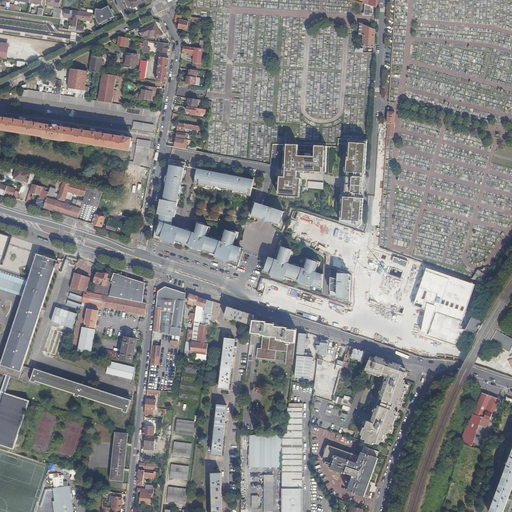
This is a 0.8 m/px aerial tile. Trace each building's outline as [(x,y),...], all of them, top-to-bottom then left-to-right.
[(49,0),(48,6),(60,8),(60,0),(49,0)] [(145,3),(143,0),(132,0),(131,1),(130,0),(125,0),(129,8),(132,7),(133,9),(145,3)] [(371,7),(377,8),(377,0),(365,0),(365,2),(365,1),(364,4),(365,5),(371,7)] [(115,9),(99,17),(103,24),(115,18),(115,17),(118,16),(115,9)] [(78,20),(79,12),(66,10),(66,11),(65,18),(66,18),(71,19),(71,21),(72,22),(70,30),(77,31),(78,20)] [(88,14),(79,12),(78,20),(92,22),(94,14),(88,14)] [(182,16),(176,16),(175,22),(179,23),(178,28),(187,30),(189,22),(181,21),(181,19),(182,16)] [(148,41),(158,42),(158,43),(156,38),(161,36),(156,24),(146,29),(146,30),(141,32),(145,41),(148,41)] [(374,48),(375,30),(361,24),(360,37),(364,37),(363,48),(374,48)] [(129,39),(120,37),(112,41),(118,46),(128,48),(129,39)] [(199,49),(207,50),(208,42),(200,40),(199,49)] [(168,54),(169,44),(158,43),(158,42),(157,44),(159,44),(158,51),(161,51),(161,53),(168,54)] [(198,49),(184,47),(183,52),(190,52),(190,55),(195,56),(194,63),(201,64),(203,51),(198,51),(198,49)] [(136,69),(138,56),(128,54),(126,67),(136,69)] [(91,72),(101,74),(103,57),(93,56),(91,72)] [(166,83),(170,58),(161,57),(157,82),(166,83)] [(138,79),(145,80),(148,62),(141,61),(138,79)] [(89,92),(90,88),(85,87),(87,80),(88,72),(72,70),(69,89),(73,89),(79,90),(89,92)] [(188,77),(187,84),(196,86),(198,71),(190,70),(189,77),(188,77)] [(103,82),(104,74),(101,74),(91,72),(88,72),(87,80),(103,82)] [(155,100),(156,86),(143,85),(143,93),(137,93),(136,99),(155,100)] [(155,118),(157,111),(28,91),(28,92),(24,91),(23,97),(27,97),(27,98),(155,118)] [(200,111),(205,112),(206,110),(188,107),(187,112),(192,113),(192,115),(196,115),(197,111),(200,111)] [(388,113),(387,138),(393,138),(395,114),(388,113)] [(133,139),(125,138),(122,137),(102,134),(99,134),(83,131),(80,131),(59,127),(59,126),(55,125),(55,127),(34,123),(30,123),(15,120),(11,120),(0,118),(0,130),(45,138),(45,139),(65,142),(65,141),(131,152),(133,139)] [(153,133),(154,126),(134,122),(133,129),(153,133)] [(197,130),(198,126),(179,123),(177,131),(184,132),(184,128),(193,130),(194,130),(197,130)] [(150,148),(151,141),(138,139),(134,162),(141,163),(143,147),(150,148)] [(184,148),(184,149),(192,150),(192,147),(187,146),(187,147),(184,146),(185,141),(177,139),(175,147),(184,148)] [(357,228),(362,224),(363,198),(363,196),(365,170),(366,170),(368,141),(348,140),(345,171),(346,172),(345,195),(340,195),(339,221),(357,228)] [(272,146),(275,153),(282,151),(280,144),(272,146)] [(278,196),(299,198),(301,179),(297,179),(297,171),(324,172),(325,147),(316,146),(315,157),(298,156),(298,145),(286,145),(284,178),(280,177),(278,196)] [(159,215),(161,215),(174,218),(175,218),(186,163),(170,160),(168,166),(172,166),(171,173),(170,176),(169,176),(167,183),(168,183),(168,187),(165,201),(164,201),(162,208),(160,208),(159,215)] [(133,164),(130,172),(145,176),(147,168),(133,164)] [(29,182),(32,172),(17,168),(14,178),(29,182)] [(198,169),(196,184),(202,185),(202,187),(213,189),(213,187),(234,191),(234,193),(245,195),(245,193),(252,195),(255,180),(237,177),(216,173),(198,169)] [(36,207),(105,225),(107,215),(97,213),(103,190),(64,179),(60,194),(56,193),(57,188),(51,187),(49,191),(43,190),(44,186),(33,183),(31,192),(39,194),(36,207)] [(0,181),(0,192),(18,198),(20,192),(16,191),(17,187),(0,181)] [(282,214),(283,211),(259,203),(258,206),(256,206),(252,217),(254,218),(254,219),(259,221),(260,219),(272,224),(272,225),(277,227),(278,225),(279,226),(283,215),(282,214)] [(292,221),(290,229),(303,232),(305,224),(308,225),(309,220),(312,221),(313,217),(309,216),(310,215),(295,211),(293,222),(292,221)] [(161,215),(159,226),(161,225),(165,225),(169,225),(171,225),(174,218),(161,215)] [(106,228),(116,231),(120,220),(110,217),(106,228)] [(322,220),(319,228),(330,232),(333,225),(322,220)] [(161,225),(159,226),(157,226),(154,240),(161,242),(162,240),(175,244),(174,247),(188,251),(189,249),(202,253),(201,255),(215,260),(216,257),(230,262),(229,264),(238,267),(243,251),(241,250),(234,248),(235,246),(233,245),(235,241),(236,242),(239,234),(225,230),(223,235),(224,236),(222,242),(206,236),(207,233),(209,233),(210,227),(197,223),(195,229),(196,229),(195,233),(194,235),(176,229),(177,227),(171,225),(169,225),(165,225),(161,225)] [(195,233),(177,227),(176,229),(194,235),(195,233)] [(321,245),(318,250),(324,253),(327,247),(321,245)] [(278,259),(270,257),(269,259),(267,258),(261,274),(271,277),(272,275),(285,279),(284,282),(298,286),(299,284),(312,289),(311,291),(323,294),(323,288),(324,277),(316,274),(316,272),(318,268),(319,269),(321,263),(307,259),(306,264),(307,265),(306,269),(289,263),(291,257),(293,258),(295,252),(281,247),(279,253),(280,253),(278,259)] [(18,311),(2,361),(0,366),(21,373),(23,367),(39,318),(40,318),(42,310),(56,268),(58,269),(59,265),(61,266),(62,263),(37,255),(21,303),(18,311)] [(408,261),(394,257),(392,262),(406,267),(408,261)] [(434,266),(481,283),(482,282),(434,266)] [(474,284),(426,268),(413,305),(425,309),(421,333),(455,344),(474,284)] [(331,297),(342,300),(351,303),(352,276),(351,276),(351,275),(346,273),(346,272),(344,270),(340,269),(337,279),(336,278),(335,283),(332,283),(331,297)] [(397,284),(398,284),(402,273),(397,271),(394,279),(398,281),(397,284)] [(77,275),(74,275),(70,290),(84,292),(86,293),(90,279),(80,276),(81,274),(78,273),(77,275)] [(105,287),(107,279),(109,275),(105,274),(104,275),(98,273),(95,283),(105,287)] [(141,285),(113,276),(112,280),(110,284),(111,284),(113,285),(110,297),(140,303),(141,285)] [(174,393),(187,293),(166,287),(164,288),(160,290),(161,291),(159,292),(154,332),(154,333),(155,333),(154,339),(162,340),(162,347),(153,346),(148,390),(161,391),(174,393)] [(86,293),(84,292),(83,298),(82,304),(86,305),(145,317),(147,304),(140,303),(110,297),(88,293),(86,293)] [(82,303),(83,298),(70,294),(68,299),(82,303)] [(198,305),(199,297),(191,295),(189,304),(193,305),(194,305),(198,305)] [(211,302),(199,297),(198,305),(196,321),(195,325),(194,331),(193,342),(191,353),(200,355),(199,361),(207,362),(209,344),(198,343),(200,325),(211,326),(212,322),(214,302),(211,302)] [(80,310),(82,306),(68,301),(66,306),(80,310)] [(222,305),(214,302),(212,322),(216,323),(217,317),(218,317),(222,305)] [(86,305),(82,304),(75,328),(80,329),(86,305)] [(255,316),(226,307),(224,315),(227,317),(227,319),(235,322),(236,320),(251,325),(251,326),(253,327),(253,326),(254,326),(254,321),(255,316)] [(99,312),(88,309),(86,319),(84,319),(83,323),(85,324),(85,327),(96,329),(99,312)] [(472,316),(466,331),(477,335),(483,321),(472,316)] [(254,321),(254,326),(252,334),(261,336),(261,337),(263,337),(262,348),(259,347),(257,357),(277,360),(279,350),(287,351),(286,364),(294,365),(294,358),(296,345),(296,342),(297,331),(288,330),(288,329),(275,327),(275,325),(266,324),(266,323),(254,321)] [(209,344),(211,326),(200,325),(198,343),(209,344)] [(80,329),(75,328),(71,351),(76,352),(80,329)] [(95,332),(83,330),(79,352),(91,354),(95,332)] [(511,337),(496,331),(491,342),(511,350),(511,337)] [(134,362),(138,340),(126,337),(122,360),(134,362)] [(233,358),(236,340),(226,338),(220,389),(229,390),(232,369),(234,369),(235,359),(233,358)] [(319,354),(329,355),(330,340),(319,339),(319,354)] [(367,353),(351,347),(348,357),(363,361),(362,363),(364,363),(364,362),(367,363),(370,354),(367,353)] [(96,356),(117,360),(119,353),(98,349),(96,356)] [(377,409),(375,416),(372,423),(369,422),(366,429),(365,428),(362,435),(363,436),(362,439),(367,441),(367,443),(371,444),(375,445),(375,444),(380,445),(381,442),(383,443),(385,436),(387,436),(388,433),(393,434),(395,431),(393,430),(396,422),(398,417),(400,417),(401,414),(396,412),(398,405),(403,407),(405,404),(403,403),(408,389),(410,390),(411,387),(406,385),(407,381),(405,381),(408,374),(406,373),(407,370),(402,368),(403,366),(398,364),(395,363),(395,365),(391,364),(391,365),(388,364),(388,363),(385,362),(385,360),(377,357),(377,359),(372,357),(369,363),(366,371),(386,378),(385,382),(387,382),(382,396),(380,395),(379,399),(384,401),(382,407),(377,405),(376,409),(377,409)] [(337,365),(319,359),(315,390),(335,396),(343,368),(344,363),(339,361),(337,365)] [(1,392),(5,394),(10,377),(27,383),(27,381),(31,382),(34,371),(23,367),(21,373),(0,366),(2,361),(0,360),(0,373),(6,376),(1,392)] [(131,380),(134,368),(109,362),(106,374),(131,380)] [(198,401),(203,367),(184,364),(180,398),(198,401)] [(34,371),(31,382),(35,383),(36,381),(75,394),(75,396),(79,398),(80,396),(123,410),(123,412),(127,413),(132,400),(131,400),(125,398),(125,399),(42,372),(42,371),(36,369),(35,369),(34,371)] [(0,445),(14,450),(29,402),(5,394),(1,392),(0,392),(0,445)] [(461,443),(472,447),(481,426),(488,428),(499,399),(482,393),(461,443)] [(343,399),(341,405),(351,408),(353,403),(343,399)] [(157,401),(147,400),(145,415),(154,415),(155,411),(156,411),(157,401)] [(226,425),(228,406),(218,405),(212,455),(222,456),(224,435),(227,436),(228,425),(226,425)] [(288,434),(283,434),(282,511),(303,511),(304,433),(304,405),(290,405),(290,409),(289,409),(288,409),(288,421),(288,434)] [(194,435),(195,423),(178,420),(176,433),(194,435)] [(143,435),(154,436),(156,427),(144,426),(143,435)] [(128,434),(116,433),(111,481),(123,482),(128,434)] [(282,468),(282,436),(251,436),(250,468),(282,468)] [(158,438),(146,437),(145,445),(144,445),(143,449),(153,450),(153,446),(154,446),(155,442),(158,442),(158,438)] [(191,458),(193,445),(175,442),(173,456),(191,458)] [(352,479),(351,480),(367,485),(379,452),(368,448),(368,447),(366,447),(365,447),(360,459),(330,448),(326,459),(334,462),(331,470),(345,475),(344,476),(352,479)] [(391,450),(382,447),(379,454),(388,457),(391,450)] [(511,448),(507,463),(506,462),(505,464),(506,465),(488,511),(503,511),(511,488),(511,448)] [(188,481),(190,468),(172,465),(170,478),(188,481)] [(140,470),(138,485),(143,486),(144,478),(156,479),(157,472),(155,472),(154,474),(145,473),(145,471),(140,470)] [(222,492),(222,473),(212,474),(212,511),(222,511),(222,503),(224,503),(224,492),(222,492)] [(264,511),(273,511),(274,476),(265,476),(264,511)] [(367,485),(351,480),(347,491),(363,497),(367,485)] [(74,511),(70,485),(53,488),(55,500),(53,501),(54,511),(74,511)] [(167,501),(185,503),(187,490),(169,488),(167,501)] [(151,498),(153,498),(154,491),(152,490),(146,489),(138,489),(137,493),(142,493),(140,504),(150,505),(151,498)] [(121,511),(123,498),(114,497),(113,504),(112,504),(111,511),(121,511)]
